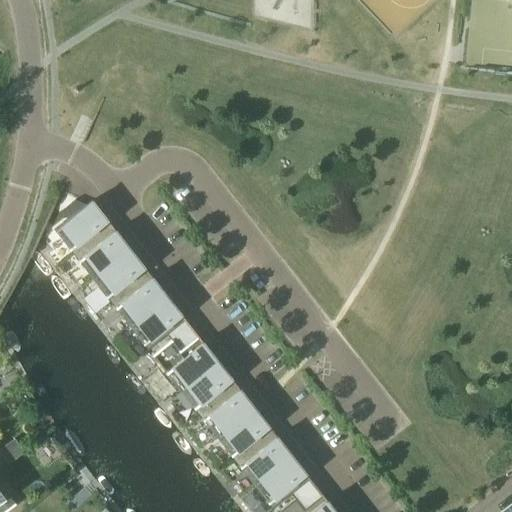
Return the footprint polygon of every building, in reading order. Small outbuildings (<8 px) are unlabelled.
[(88,203),(54,230),(65,245),(73,254),(110,225),(106,219),(91,201),(88,203)] [(110,225),(73,254),(74,257),(91,278),(129,249),(112,227),(110,225)] [(129,249),(91,278),(95,283),(110,301),(147,272),(138,260),(133,253),(129,249)] [(147,272),(110,301),(115,309),(128,325),(166,296),(153,279),(147,272)] [(166,296),(128,325),(130,327),(136,335),(147,350),(166,335),(167,335),(166,334),(184,319),(173,305),(170,300),(166,296)] [(170,340),(151,354),(156,361),(165,372),(176,387),(179,390),(216,360),(214,357),(213,356),(194,331),(184,319),(166,334),(167,335),(166,335),(170,340)] [(216,360),(179,390),(186,399),(197,413),(235,384),(234,383),(217,361),(216,360)] [(235,384),(197,413),(216,437),(253,407),(235,384)] [(253,407),(216,437),(217,439),(232,457),(234,460),(272,431),(256,411),(255,409),(253,407)] [(272,431),(234,460),(238,465),(253,484),(290,455),(275,435),(272,431)] [(290,455),(253,484),(258,491),(272,509),(290,494),(291,494),(290,493),(309,478),(296,461),(290,455)] [(294,499),(278,511),(335,511),(317,488),(316,487),(309,478),(290,493),(291,494),(290,494),(294,499)] [(0,484),(0,511),(4,511),(15,505),(0,484)]
